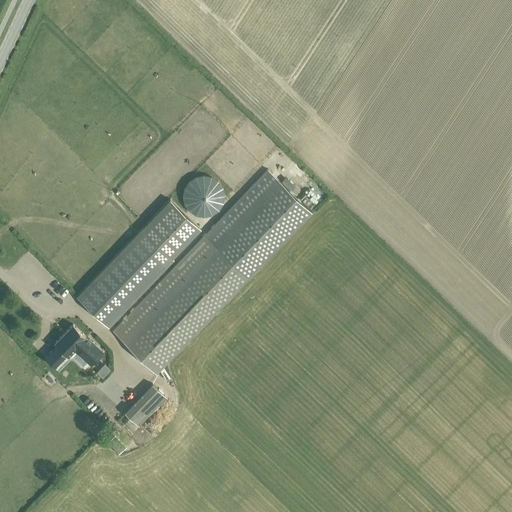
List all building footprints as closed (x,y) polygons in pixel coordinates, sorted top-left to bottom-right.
[(312,210),(268,168),(205,234),(249,276),(312,210)] [(184,189),(183,197),(184,206),(188,213),(196,217),(204,219),(212,217),(219,212),(224,204),(224,196),(222,189),(217,182),(210,178),(203,177),(195,179),(189,183),(184,189)] [(319,197),(323,187),(315,184),(311,194),(319,197)] [(79,294),(77,296),(108,326),(201,229),(171,200),(170,200),(134,237),(80,293),(79,294)] [(249,276),(205,234),(113,330),(157,372),(249,276)] [(56,345),(45,357),(55,367),(66,355),(70,359),(72,356),(85,368),(90,362),(91,363),(102,351),(88,337),(73,323),(64,333),(54,344),(56,345)] [(120,396),(128,404),(143,389),(135,381),(120,396)] [(125,412),(140,426),(167,397),(153,383),(125,412)]
